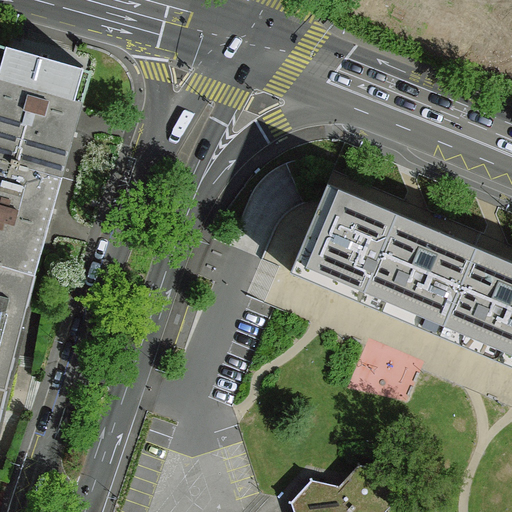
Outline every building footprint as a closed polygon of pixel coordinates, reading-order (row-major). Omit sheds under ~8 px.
[(419,0),(414,9),(419,11),(426,14),(426,12),(446,23),(445,25),(447,27),(460,5),(462,0),(419,0)] [(511,0),(462,0),(460,5),(475,13),(468,26),(471,28),(479,31),(479,30),(499,41),(498,43),(500,45),(511,25),(511,23),(511,0)] [(0,47),(10,49),(14,35),(0,31),(0,47)] [(0,47),(0,159),(62,177),(91,72),(10,49),(0,47)] [(0,159),(0,263),(34,273),(62,177),(0,159)] [(511,260),(321,180),(283,268),(511,363),(511,260)] [(0,263),(0,385),(5,387),(34,273),(0,263)] [(385,511),(398,499),(388,470),(360,465),(340,485),(313,479),(292,502),(294,511),(385,511)]
